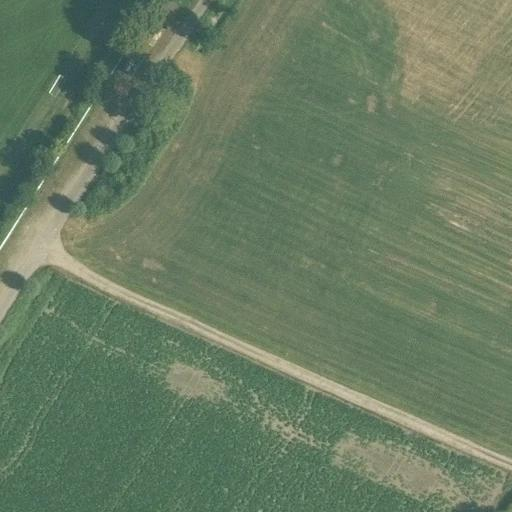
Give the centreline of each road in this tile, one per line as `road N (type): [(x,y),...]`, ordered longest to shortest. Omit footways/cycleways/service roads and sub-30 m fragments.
road 1 (track): [(511,466),(37,255)]
road 2 (track): [(0,314),(208,0)]
